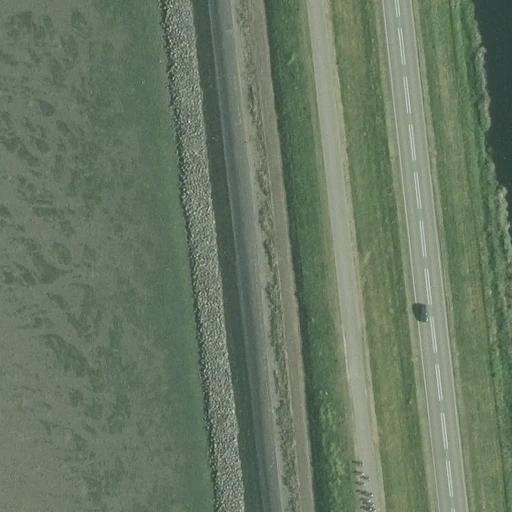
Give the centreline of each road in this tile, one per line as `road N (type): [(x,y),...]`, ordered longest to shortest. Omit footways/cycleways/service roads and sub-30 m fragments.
road 1 (trunk): [(453,511),(396,0)]
road 2 (unclassified): [(368,511),(311,0)]
